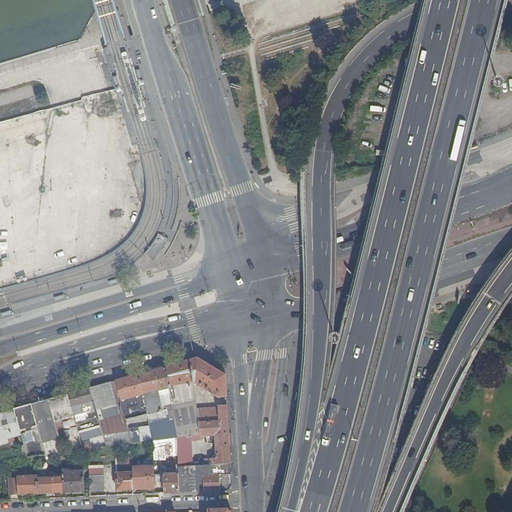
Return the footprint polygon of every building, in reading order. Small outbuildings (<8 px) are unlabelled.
[(5,139),(48,129),(45,114),(2,124),(5,139)] [(149,243),(141,253),(150,260),(157,250),(164,238),(154,233),(149,243)] [(197,358),(189,361),(193,382),(218,398),(226,398),(225,376),(197,358)] [(189,361),(164,368),(168,386),(174,385),(184,383),(193,382),(189,361)] [(164,368),(140,374),(148,415),(162,411),(159,395),(158,391),(168,389),(168,386),(164,368)] [(140,374),(116,381),(126,421),(132,419),(148,415),(140,374)] [(111,382),(90,388),(95,409),(117,403),(115,396),(114,396),(111,382)] [(194,390),(193,382),(184,383),(185,392),(194,390)] [(90,388),(68,395),(74,416),(82,413),(81,408),(83,403),(84,403),(88,417),(97,414),(95,409),(90,388)] [(158,391),(159,395),(164,394),(167,411),(168,420),(174,419),(169,394),(168,389),(158,391)] [(174,419),(177,438),(201,436),(199,423),(197,410),(194,390),(185,392),(175,394),(169,394),(174,419)] [(68,395),(49,400),(55,423),(74,417),(74,416),(68,395)] [(49,400),(33,404),(40,432),(46,455),(61,453),(63,453),(55,423),(49,400)] [(23,407),(14,409),(21,434),(23,442),(25,441),(24,439),(29,437),(30,435),(40,432),(33,404),(23,407)] [(230,465),(227,407),(219,407),(219,409),(220,422),(199,423),(201,436),(216,435),(217,459),(211,460),(211,465),(212,465),(230,465)] [(14,409),(0,413),(0,445),(8,444),(7,441),(12,439),(13,437),(21,434),(14,409)] [(219,409),(197,410),(199,423),(220,422),(219,409)] [(132,419),(126,421),(130,438),(131,444),(138,443),(153,442),(152,435),(137,437),(132,419)] [(201,436),(177,438),(178,445),(178,456),(179,467),(192,466),(191,442),(202,441),(201,436)] [(177,438),(153,442),(154,454),(162,454),(162,446),(178,445),(177,438)] [(179,493),(179,467),(178,456),(173,456),(174,469),(176,469),(176,474),(163,474),(164,494),(179,493)] [(212,476),(212,465),(211,465),(192,466),(179,467),(179,493),(203,492),(203,476),(212,476)] [(231,475),(230,465),(212,465),(212,476),(220,475),(220,476),(231,475)] [(154,466),(132,467),(132,473),(133,490),(155,489),(154,466)] [(84,468),(62,469),(62,478),(63,493),(85,492),(84,468)] [(133,490),(132,473),(116,473),(117,491),(133,490)] [(220,475),(212,476),(203,476),(203,492),(220,491),(220,476),(220,475)] [(231,485),(231,475),(220,476),(220,491),(227,491),(231,485)] [(37,479),(37,476),(17,477),(17,480),(9,480),(10,495),(38,494),(37,479)] [(89,476),(90,492),(104,491),(103,476),(89,476)] [(63,493),(62,478),(37,479),(38,494),(63,493)]
